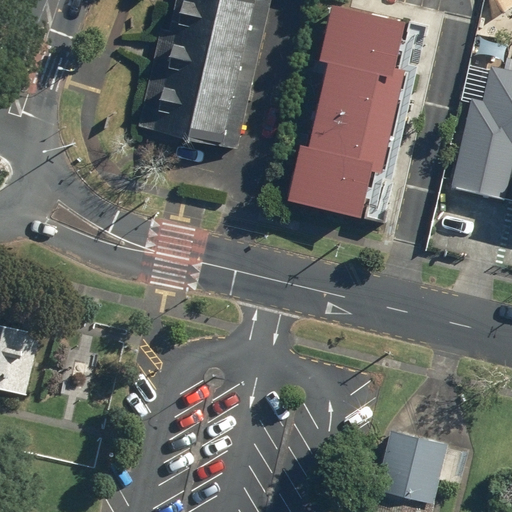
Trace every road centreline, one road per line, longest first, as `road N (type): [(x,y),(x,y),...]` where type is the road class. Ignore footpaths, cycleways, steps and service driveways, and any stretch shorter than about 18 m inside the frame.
road 1 (residential): [(137,245),(511,337)]
road 2 (tertiary): [(8,130),(55,0)]
road 3 (residential): [(137,245),(111,250),(19,210)]
road 4 (residential): [(38,177),(114,220),(137,245)]
